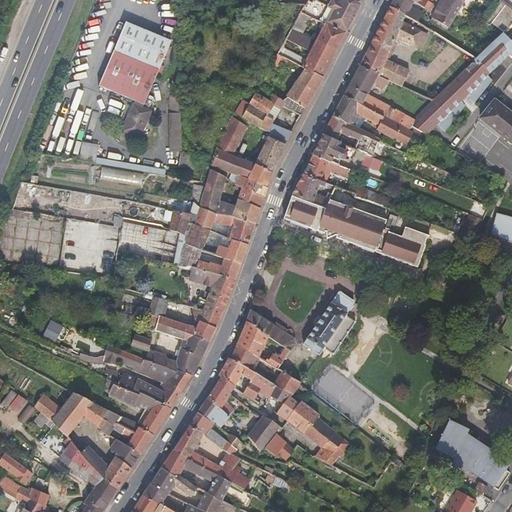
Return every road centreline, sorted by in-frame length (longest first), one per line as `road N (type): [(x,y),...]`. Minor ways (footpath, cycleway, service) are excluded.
road 1 (tertiary): [(378,0),(291,161),(203,380),(116,511)]
road 2 (primary): [(0,169),(68,0)]
road 3 (unknown): [(126,0),(92,94),(114,141),(135,156)]
road 4 (primary): [(46,0),(0,114)]
